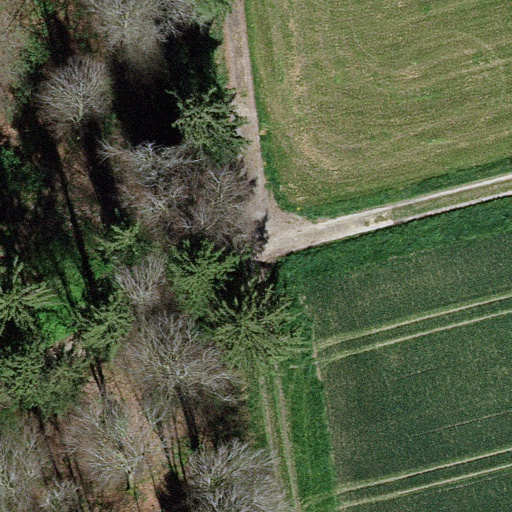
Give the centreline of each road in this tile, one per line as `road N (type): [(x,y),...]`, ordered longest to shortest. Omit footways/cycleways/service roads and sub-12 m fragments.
road 1 (track): [(0,397),(262,243)]
road 2 (track): [(262,243),(289,511)]
road 3 (track): [(511,178),(262,243)]
road 4 (track): [(242,0),(262,243)]
